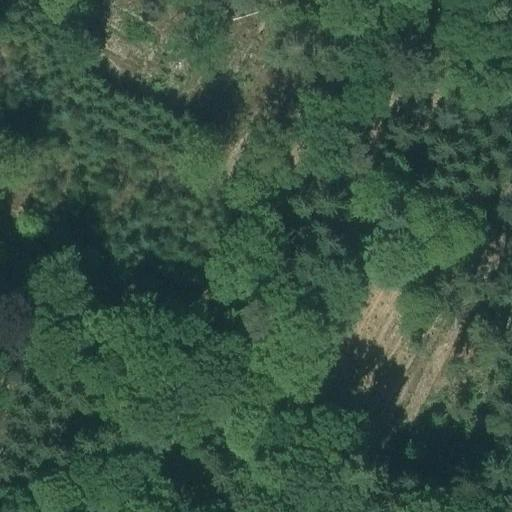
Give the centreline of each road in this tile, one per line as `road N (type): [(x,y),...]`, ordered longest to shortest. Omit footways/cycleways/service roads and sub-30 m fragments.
road 1 (unclassified): [(0,257),(194,366)]
road 2 (unclassified): [(107,511),(194,366)]
